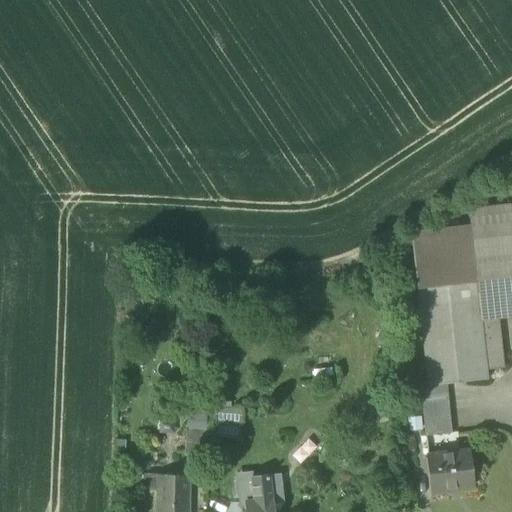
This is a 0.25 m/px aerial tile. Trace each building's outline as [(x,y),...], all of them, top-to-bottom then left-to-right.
[(470,228),(471,240),(511,235),(511,204),(468,210),(470,228)] [(410,235),(416,287),(476,280),(471,240),(470,228),(410,235)] [(511,235),(471,240),(476,280),(480,321),(497,319),(511,316),(511,235)] [(480,321),(476,280),(416,287),(427,385),(427,386),(446,384),(487,380),(486,370),(480,321)] [(480,321),(486,370),(503,369),(497,319),(480,321)] [(419,386),(426,437),(451,434),(446,384),(427,386),(427,385),(419,386)] [(216,439),(241,439),(241,409),(216,409),(216,439)] [(185,413),(185,431),(206,431),(206,413),(185,413)] [(185,453),(206,453),(206,431),(185,431),(185,453)] [(425,457),(429,493),(447,491),(447,489),(474,486),(470,452),(428,456),(425,457)] [(238,473),(240,487),(253,485),(253,479),(252,471),(238,473)] [(157,490),(157,475),(143,475),(143,489),(157,490)] [(156,511),(187,511),(189,475),(157,475),(157,490),(156,511)] [(244,502),(245,511),(273,511),(273,510),(273,504),(272,499),(270,478),(269,477),(253,479),(253,485),(254,490),(243,492),(244,500),(244,502)] [(280,477),(270,478),(272,499),(273,504),(283,503),(280,477)] [(241,500),(244,500),(243,492),(254,490),(253,485),(240,487),(241,500)]
